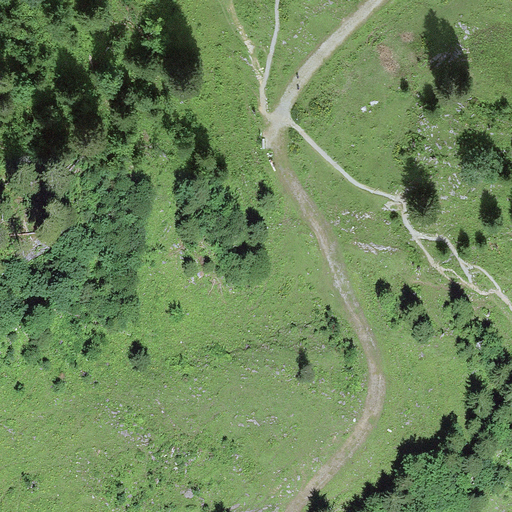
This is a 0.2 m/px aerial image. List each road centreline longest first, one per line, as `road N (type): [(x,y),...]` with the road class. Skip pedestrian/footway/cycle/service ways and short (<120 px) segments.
road 1 (track): [(277,118),(286,178),(317,225),(375,384),(350,446),(293,511)]
road 2 (track): [(378,0),(343,31),(277,118)]
